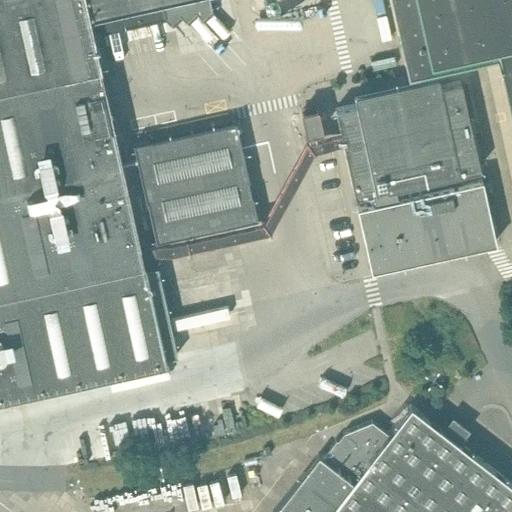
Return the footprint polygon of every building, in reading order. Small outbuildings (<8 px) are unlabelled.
[(0,0),(0,398),(166,362),(165,357),(145,267),(144,262),(143,262),(142,258),(139,247),(92,30),(102,27),(103,29),(163,16),(169,23),(180,14),(185,20),(195,11),(201,18),(211,9),(209,0),(0,0)] [(511,0),(391,0),(406,65),(407,71),(469,57),(495,51),(511,128),(511,0)] [(460,81),(440,85),(335,108),(354,196),(364,194),(366,204),(356,206),(370,270),(496,242),(481,178),(461,183),(459,173),(479,168),(460,81)] [(235,120),(133,143),(154,241),(257,218),(235,120)] [(505,511),(511,503),(511,483),(460,443),(470,430),(453,417),(443,429),(411,405),(388,434),(372,422),(344,431),(337,439),(336,438),(330,446),(322,457),(318,454),(272,511),(505,511)]
